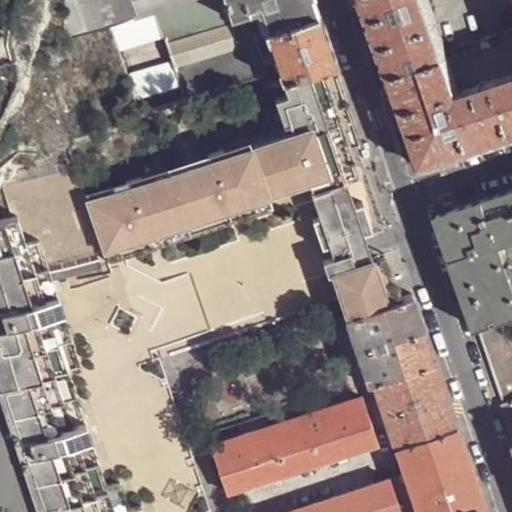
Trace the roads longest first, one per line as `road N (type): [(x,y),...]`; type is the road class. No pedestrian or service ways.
road 1 (residential): [(409,203),(511,502)]
road 2 (trunk): [(511,151),(348,0)]
road 3 (trunk): [(348,0),(511,151)]
road 4 (residential): [(339,0),(409,203)]
